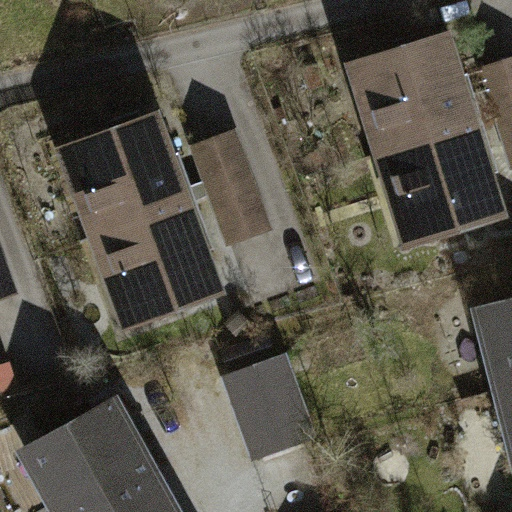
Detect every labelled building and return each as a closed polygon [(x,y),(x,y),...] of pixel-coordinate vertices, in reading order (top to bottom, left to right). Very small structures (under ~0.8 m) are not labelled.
[(363,62),(390,151),(472,125),(445,37),(363,62)] [(511,59),(485,68),(500,117),(511,113),(511,59)] [(511,113),(500,117),(511,155),(511,113)] [(154,117),(73,146),(105,233),(185,204),(154,117)] [(472,125),(390,151),(418,240),(500,214),(472,125)] [(233,132),(196,146),(213,194),(251,181),(233,132)] [(251,181),(213,194),(231,241),(268,228),(251,181)] [(185,204),(105,233),(137,321),(217,291),(185,204)] [(0,256),(0,297),(13,293),(0,256)] [(511,300),(481,308),(502,389),(511,385),(511,300)] [(281,357),(229,376),(258,456),(311,437),(281,357)] [(511,385),(502,389),(511,428),(511,385)] [(80,511),(138,480),(150,473),(110,401),(25,447),(60,511),(80,511)] [(155,511),(138,480),(80,511),(155,511)]
